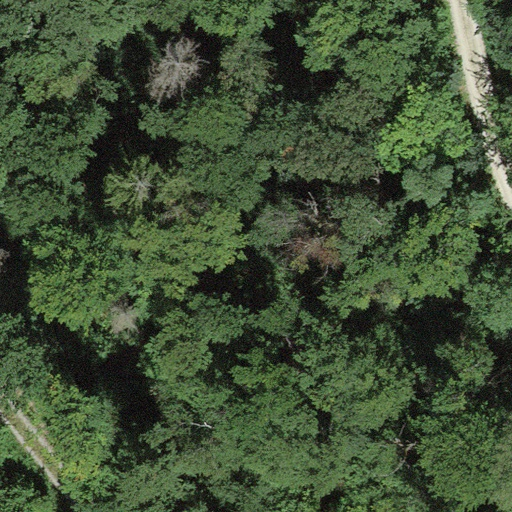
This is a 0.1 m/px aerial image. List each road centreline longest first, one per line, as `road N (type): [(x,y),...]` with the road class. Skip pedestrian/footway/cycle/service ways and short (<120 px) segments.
road 1 (track): [(511,175),(497,148),(462,0)]
road 2 (track): [(0,397),(98,511)]
